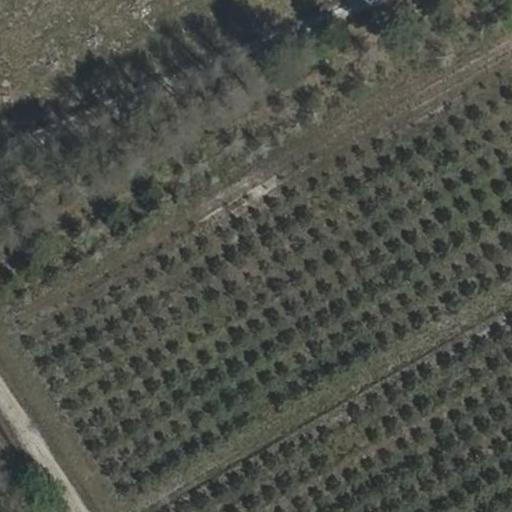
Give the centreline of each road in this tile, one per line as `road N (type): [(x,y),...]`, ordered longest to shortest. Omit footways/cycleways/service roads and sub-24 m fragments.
road 1 (track): [(381,0),(0,154)]
road 2 (track): [(0,385),(82,511)]
